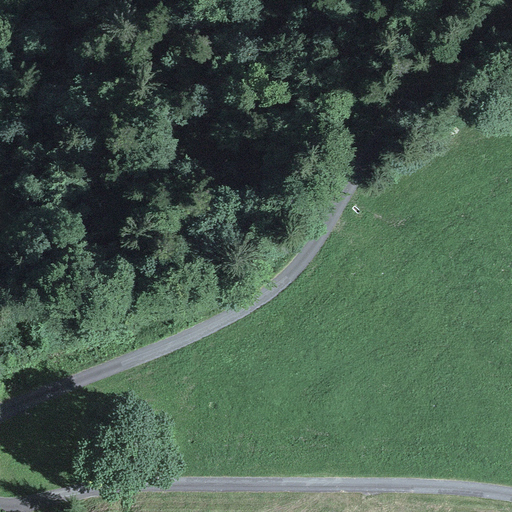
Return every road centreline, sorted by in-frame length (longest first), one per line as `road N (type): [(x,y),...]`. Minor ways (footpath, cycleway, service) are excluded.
road 1 (track): [(511,5),(407,99),(357,161),(315,245),(245,312),(0,417)]
road 2 (track): [(0,504),(103,490),(425,491),(511,500)]
